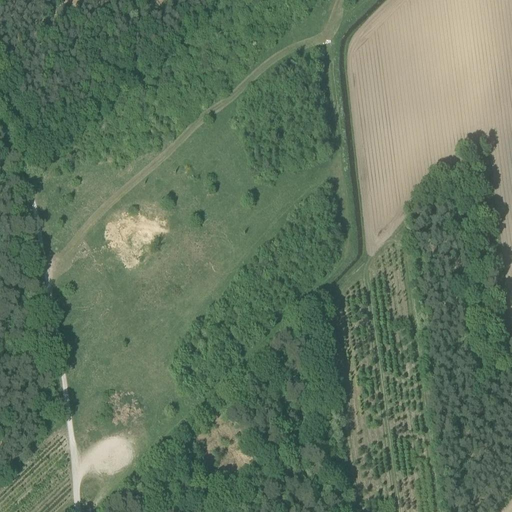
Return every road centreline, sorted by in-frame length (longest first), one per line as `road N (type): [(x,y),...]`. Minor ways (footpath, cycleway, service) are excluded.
road 1 (track): [(95,511),(346,252),(328,31)]
road 2 (track): [(45,276),(197,125),(328,31)]
road 3 (track): [(51,317),(77,511)]
road 4 (track): [(0,144),(35,209),(51,317)]
